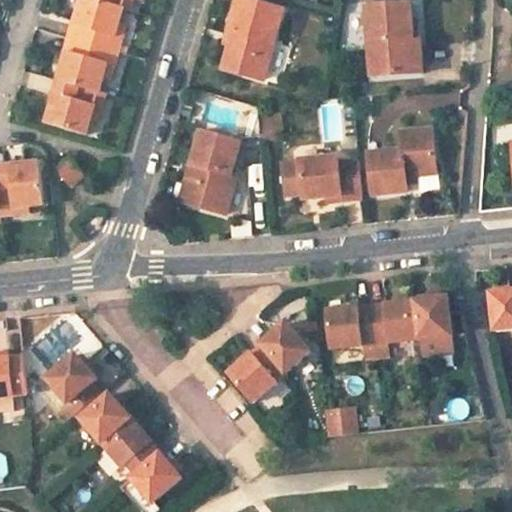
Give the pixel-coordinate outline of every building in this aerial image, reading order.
[(93,0),(92,0),(86,0),(80,22),(86,24),(81,42),(121,54),(124,43),(119,41),(122,29),(127,11),(93,0)] [(127,11),(133,13),(136,2),(130,0),(92,0),(93,0),(127,11)] [(239,0),(237,0),(227,33),(232,35),(228,47),(221,71),(261,83),(282,13),(239,0)] [(407,6),(364,10),(370,81),(406,77),(404,44),(411,43),(407,6)] [(80,22),(75,40),(81,42),(86,24),(80,22)] [(122,29),(119,41),(124,43),(127,30),(122,29)] [(227,33),(223,45),(228,47),(232,35),(227,33)] [(75,40),(68,62),(75,64),(81,42),(75,40)] [(62,82),(69,85),(102,94),(106,82),(110,68),(116,70),(121,54),(81,42),(75,64),(68,62),(62,82)] [(411,43),(404,44),(406,77),(421,76),(419,60),(417,43),(411,43)] [(110,68),(106,82),(112,84),(116,70),(110,68)] [(62,82),(55,105),(62,108),(69,85),(62,82)] [(108,96),(102,94),(69,85),(62,108),(55,105),(49,127),(89,139),(93,125),(97,111),(103,113),(108,96)] [(99,127),(103,113),(97,111),(93,125),(99,127)] [(431,130),(397,132),(399,151),(367,153),(371,198),(406,195),(404,178),(435,175),(433,152),(431,130)] [(197,134),(187,167),(194,169),(184,206),(222,217),(234,179),(230,178),(238,146),(197,134)] [(337,159),(299,163),(302,201),(324,199),(340,197),(341,202),(361,201),(357,164),(338,166),(337,159)] [(58,172),(71,188),(85,177),(73,161),(58,172)] [(0,214),(12,214),(13,208),(26,207),(39,206),(35,163),(12,166),(13,173),(0,174),(0,214)] [(187,167),(176,204),(184,206),(194,169),(187,167)] [(511,292),(490,295),(495,332),(511,330),(511,292)] [(418,307),(422,345),(454,342),(451,304),(418,307)] [(418,307),(373,312),(377,349),(422,345),(418,307)] [(332,353),(377,349),(373,312),(328,316),(332,353)] [(269,350),(289,373),(314,351),(290,325),(266,347),(269,350)] [(266,347),(234,375),(256,401),(289,373),(269,350),(266,347)] [(27,358),(0,360),(0,399),(31,396),(27,358)] [(100,383),(79,359),(51,383),(72,408),(100,383)] [(104,444),(132,420),(113,397),(85,422),(104,444)] [(359,437),(357,412),(356,408),(342,409),(345,438),(359,437)] [(328,411),(331,440),(345,438),(342,409),(328,411)] [(104,444),(128,472),(133,467),(139,475),(162,455),(132,420),(104,444)] [(139,475),(134,479),(157,506),(185,482),(162,455),(139,475)] [(139,475),(133,467),(128,472),(134,479),(139,475)]
